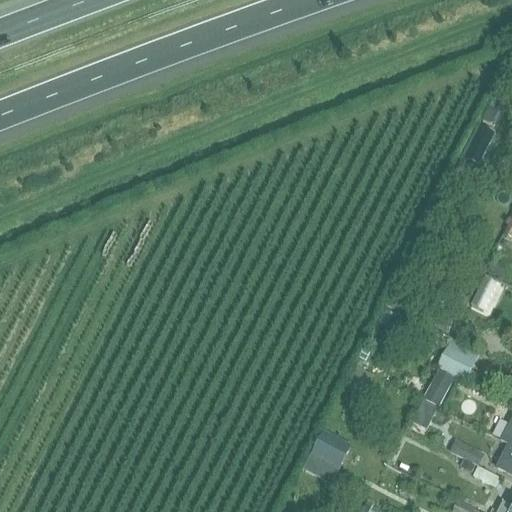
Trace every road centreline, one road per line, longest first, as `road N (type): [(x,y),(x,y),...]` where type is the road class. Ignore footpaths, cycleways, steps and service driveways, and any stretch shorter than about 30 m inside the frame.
road 1 (motorway): [(0,121),(322,0)]
road 2 (motorway): [(115,0),(0,44)]
